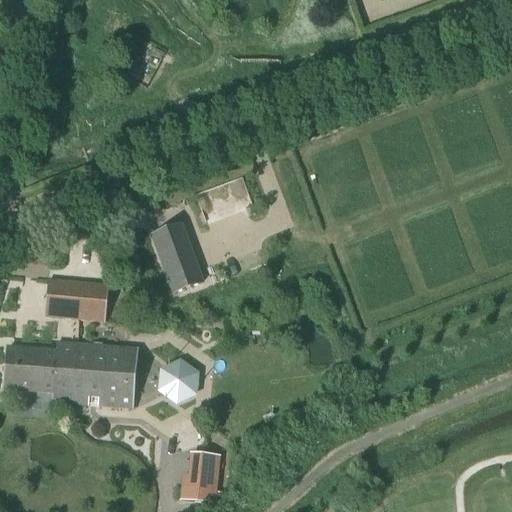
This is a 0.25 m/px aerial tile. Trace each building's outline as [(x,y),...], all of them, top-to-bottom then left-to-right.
[(181,229),(152,239),(173,297),(201,287),(181,229)] [(103,324),(106,287),(46,281),(42,319),(103,324)] [(70,406),(75,345),(56,344),(55,353),(5,349),(2,391),(52,395),(51,405),(70,406)] [(136,351),(75,345),(70,406),(131,411),(136,351)] [(159,398),(199,399),(200,365),(161,363),(159,398)] [(195,456),(193,482),(180,487),(178,502),(213,506),(217,458),(195,456)]
